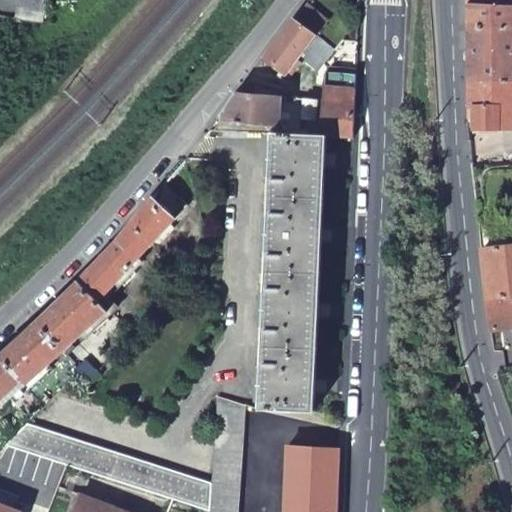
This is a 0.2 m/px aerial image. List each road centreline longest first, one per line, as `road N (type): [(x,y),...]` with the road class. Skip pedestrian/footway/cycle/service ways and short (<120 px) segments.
road 1 (residential): [(384,0),(368,511)]
road 2 (residential): [(452,0),(456,258),(470,350),(511,476)]
road 3 (unclassified): [(0,320),(281,0)]
